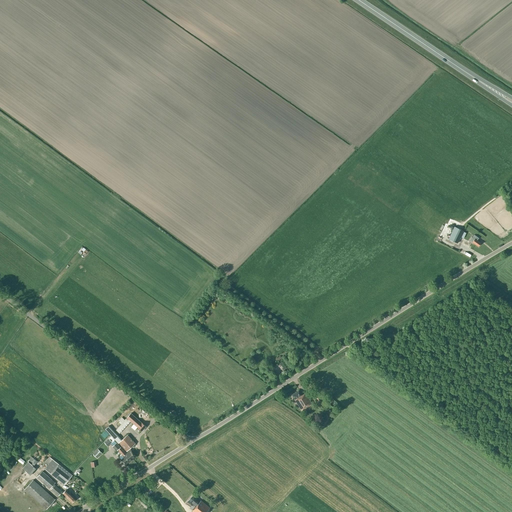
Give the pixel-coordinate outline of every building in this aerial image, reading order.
[(463,230),(454,226),(448,239),(457,243),(463,230)] [(479,238),(476,236),(474,234),(472,237),(471,237),(469,240),(478,246),(481,242),(477,240),(479,238)] [(0,321),(6,325),(16,311),(10,307),(0,321)] [(305,393),(301,395),(299,390),(292,394),(295,399),(294,399),(302,411),(313,404),(305,393)] [(321,399),(317,393),(313,395),(317,402),(316,402),(318,405),(321,403),(322,405),(328,401),(325,397),(321,399)] [(125,413),(118,421),(122,423),(116,430),(118,432),(130,420),(142,431),(145,427),(130,414),(129,416),(125,413)] [(119,442),(128,452),(127,453),(132,459),(136,456),(131,450),(129,448),(135,443),(127,435),(122,440),(109,426),(105,429),(118,443),(119,442)] [(104,442),(108,446),(115,440),(111,436),(104,442)] [(132,459),(127,453),(126,453),(121,447),(120,447),(117,443),(112,447),(116,451),(118,450),(123,456),(124,457),(121,459),(125,464),(128,461),(129,462),(132,459)] [(93,454),(89,458),(93,462),(102,453),(98,449),(93,454)] [(22,468),(29,474),(35,468),(33,466),(37,462),(31,457),(28,461),(28,462),(22,468)] [(50,457),(41,466),(44,469),(51,474),(64,485),(72,475),(59,465),(52,459),(50,457)] [(42,471),(37,477),(50,489),(55,482),(42,471)] [(28,475),(26,473),(24,476),(22,474),(16,480),(19,484),(28,475)] [(33,480),(24,489),(47,509),(55,500),(33,480)] [(55,485),(51,489),(58,496),(62,491),(55,485)] [(63,493),(64,494),(66,496),(72,502),(75,499),(69,493),(66,490),(63,493)] [(201,500),(198,504),(197,503),(199,501),(197,499),(192,495),(187,501),(192,505),(194,507),(194,506),(195,507),(192,511),(193,511),(206,511),(210,508),(201,500)]
